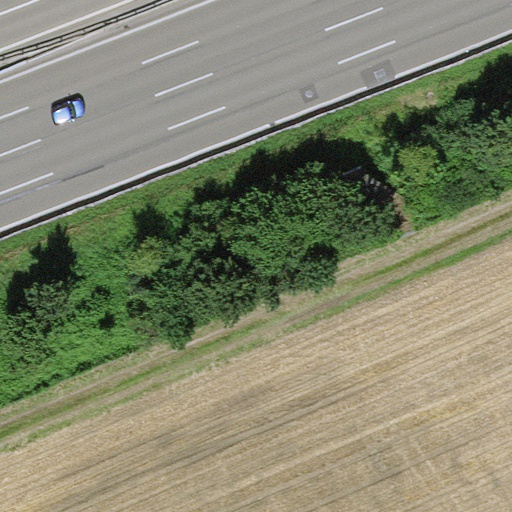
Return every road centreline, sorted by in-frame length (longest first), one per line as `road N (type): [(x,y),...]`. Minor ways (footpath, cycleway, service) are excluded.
road 1 (track): [(511,177),(0,411)]
road 2 (motorway): [(0,153),(398,0)]
